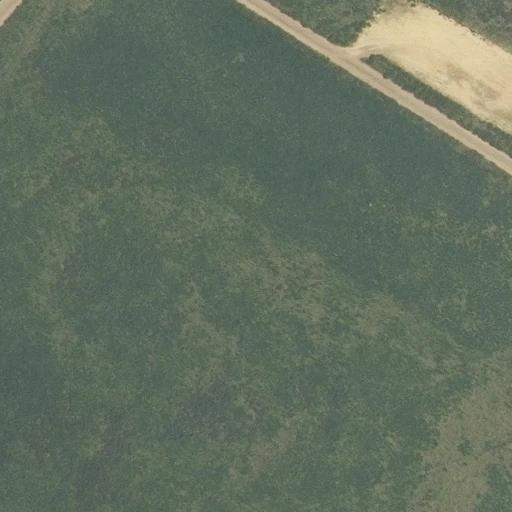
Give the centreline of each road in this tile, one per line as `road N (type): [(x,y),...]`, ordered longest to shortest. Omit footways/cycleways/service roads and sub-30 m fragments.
road 1 (track): [(245,0),(511,169)]
road 2 (track): [(346,62),(393,22),(511,96)]
